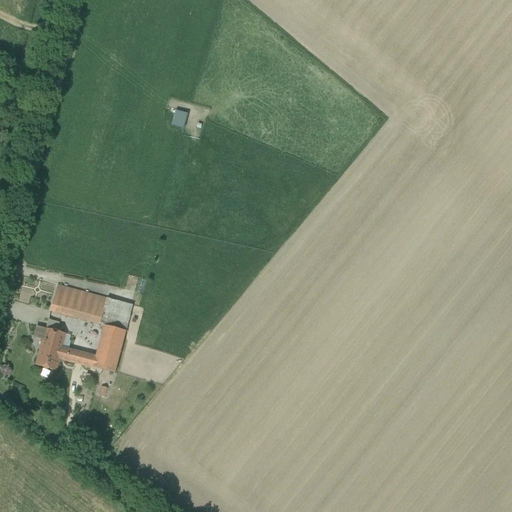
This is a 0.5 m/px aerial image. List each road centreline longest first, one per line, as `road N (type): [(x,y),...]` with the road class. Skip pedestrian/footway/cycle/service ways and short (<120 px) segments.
road 1 (unclassified): [(0,299),(78,0)]
road 2 (track): [(0,397),(144,511)]
